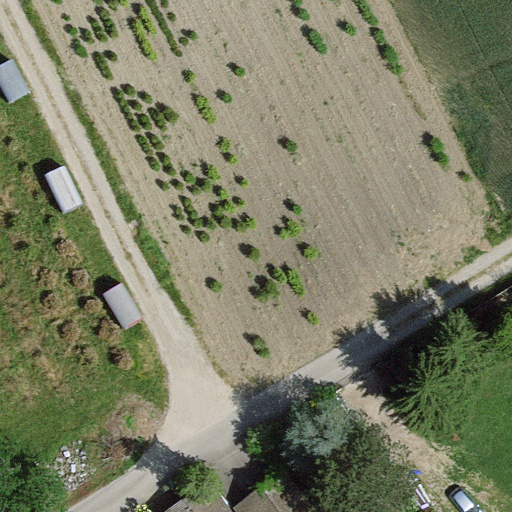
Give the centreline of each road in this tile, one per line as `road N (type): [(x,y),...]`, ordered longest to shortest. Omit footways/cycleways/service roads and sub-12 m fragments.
road 1 (residential): [(371,351),(107,511)]
road 2 (track): [(511,258),(371,351)]
